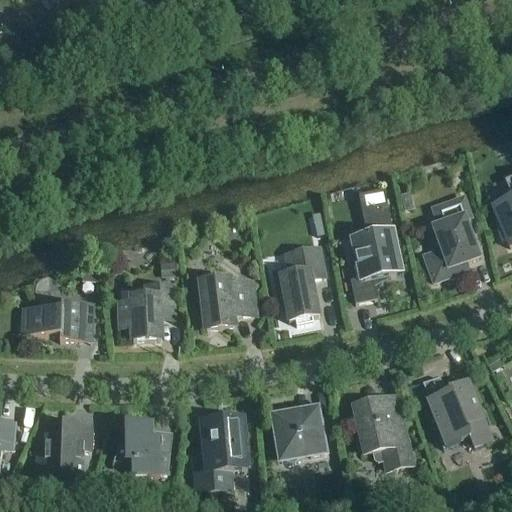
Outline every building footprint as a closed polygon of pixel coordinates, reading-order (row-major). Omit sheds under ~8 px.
[(1,37),(0,37),(0,47),(5,54),(11,49),(1,37)] [(511,202),(492,211),(501,231),(497,233),(502,244),(506,242),(510,252),(511,250),(511,181),(504,185),(511,202)] [(411,206),(410,198),(401,200),(403,208),(411,206)] [(426,261),(426,262),(425,268),(427,273),(430,276),(434,287),(459,278),(456,272),(479,264),(465,224),(471,222),(464,203),(457,206),(452,205),(447,207),(443,210),(431,215),(437,230),(433,231),(442,255),(440,256),(435,255),(430,257),(427,261),(426,261)] [(373,285),(402,279),(387,209),(366,213),(372,241),(351,245),(357,271),(348,273),(355,309),(377,304),(373,285)] [(322,229),(315,230),(317,241),(324,239),(322,229)] [(312,323),(319,321),(311,285),(324,282),(318,254),(293,259),(287,280),(275,283),(279,302),(284,301),(289,327),(296,326),(297,330),(313,327),(312,323)] [(161,269),(161,282),(174,282),(174,269),(161,269)] [(203,309),(199,310),(202,329),(206,329),(206,335),(234,332),(233,322),(255,319),(251,289),(229,291),(228,286),(201,290),(203,309)] [(141,308),(120,309),(121,335),(133,334),(133,346),(161,345),(160,322),(173,322),(172,292),(147,293),(147,302),(141,302),(141,308)] [(60,342),(60,347),(91,348),(92,309),(61,308),(61,315),(22,314),(21,340),(60,342)] [(488,371),(482,374),(486,380),(491,377),(500,372),(496,366),(488,371)] [(443,401),(436,386),(440,384),(440,383),(423,388),(430,406),(428,407),(441,440),(438,442),(443,454),(469,443),(469,444),(470,443),(474,453),(492,446),(468,387),(449,394),(450,398),(443,401)] [(356,436),(362,460),(373,458),(375,465),(378,467),(385,465),(387,475),(412,469),(396,404),(364,411),(365,414),(355,417),(359,435),(356,436)] [(274,424),(276,438),(272,438),(275,453),(279,452),(281,466),(283,466),(284,466),(286,468),(289,468),(292,468),(295,467),(298,466),(300,464),(301,463),(302,463),(302,458),(310,457),(310,461),(324,459),(323,454),(327,453),(323,430),(319,430),(316,416),(303,419),(304,423),(296,425),(295,420),(274,424)] [(205,461),(193,463),(197,498),(231,495),(229,477),(247,475),(242,425),(202,429),(205,461)] [(0,426),(0,470),(2,454),(11,455),(14,428),(0,426)] [(60,484),(82,485),(83,457),(91,457),(92,430),(62,429),(62,440),(46,440),(45,457),(37,456),(36,479),(60,479),(60,484)] [(168,479),(170,458),(159,457),(159,440),(152,439),(152,429),(128,429),(129,444),(122,444),(120,443),(112,471),(113,472),(114,469),(135,468),(135,482),(160,481),(160,480),(168,479)]
